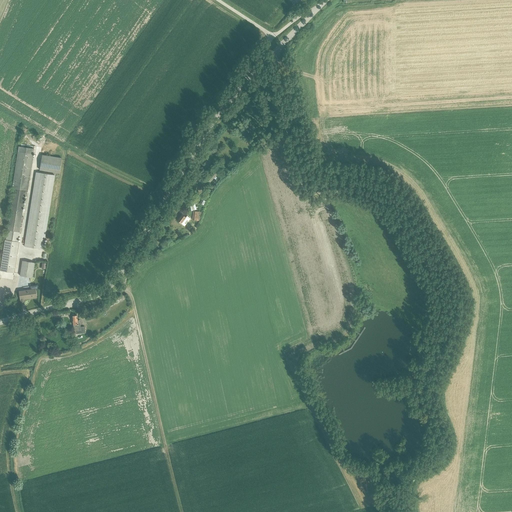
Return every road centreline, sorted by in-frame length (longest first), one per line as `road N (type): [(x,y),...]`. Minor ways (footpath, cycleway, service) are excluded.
road 1 (track): [(402,511),(393,471),(428,457),(439,443),(426,395),(408,388),(437,314),(436,294),(385,206),(352,191),(304,191),(271,56)]
road 2 (tertiary): [(0,322),(108,287),(240,89)]
road 3 (track): [(64,304),(131,295),(182,511)]
